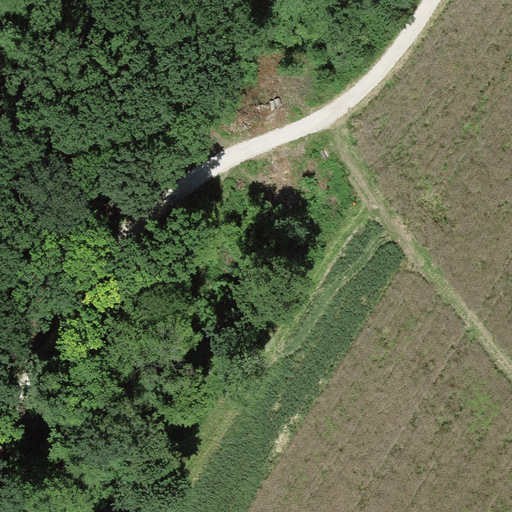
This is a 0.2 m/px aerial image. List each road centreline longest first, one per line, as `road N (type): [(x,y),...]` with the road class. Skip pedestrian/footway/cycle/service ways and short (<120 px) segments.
road 1 (track): [(426,0),(375,79),(350,101),(322,120),(227,155),(135,225),(105,260),(0,436)]
road 2 (track): [(322,120),(511,372)]
